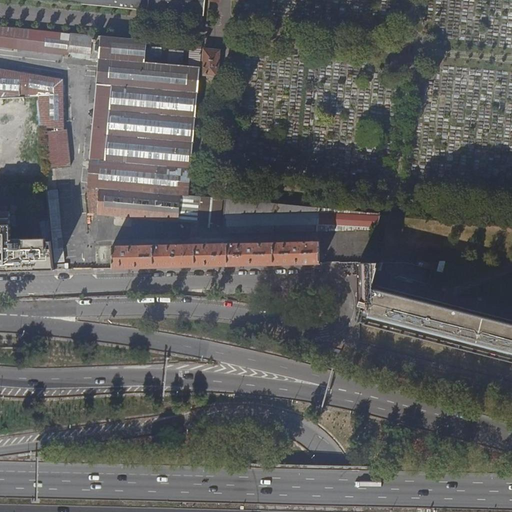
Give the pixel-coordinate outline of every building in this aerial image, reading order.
[(32,0),(205,16),(206,0),(32,0)] [(189,196),(202,47),(193,46),(190,48),(188,66),(144,62),(146,41),(0,26),(0,47),(10,48),(11,45),(69,52),(91,54),(90,58),(99,59),(88,185),(91,214),(186,222),(189,196)] [(69,55),(69,52),(11,45),(10,48),(69,55)] [(220,51),(205,50),(203,74),(217,75),(220,51)] [(0,99),(38,97),(40,127),(63,129),(62,81),(0,70),(0,99)] [(72,167),(68,130),(46,133),(50,169),(72,167)] [(48,193),(51,229),(62,228),(58,192),(48,193)] [(189,196),(186,222),(199,223),(201,197),(189,196)] [(224,199),(204,197),(201,227),(221,229),(224,199)] [(224,199),(223,222),(283,218),(284,205),(225,199),(224,199)] [(380,227),(381,214),(284,205),(283,218),(380,227)] [(55,267),(55,265),(54,263),(53,247),(52,240),(44,241),(44,238),(12,240),(11,211),(1,212),(2,231),(3,272),(19,271),(55,270),(55,267)] [(222,234),(380,231),(380,227),(283,218),(223,222),(222,234)] [(62,228),(51,229),(52,240),(53,247),(54,263),(65,263),(62,228)] [(301,265),(321,265),(320,241),(274,242),(274,266),(301,265)] [(251,266),(274,266),(274,242),(228,243),(229,266),(251,266)] [(195,244),(196,267),(214,267),(229,266),(228,243),(195,244)] [(195,244),(184,245),(153,245),(154,268),(196,267),(195,244)] [(154,268),(153,245),(112,246),(113,269),(154,268)] [(374,279),(377,267),(376,267),(377,263),(358,264),(358,278),(358,284),(358,305),(362,306),(361,310),(369,312),(366,325),(511,362),(511,326),(371,291),(374,279)]
